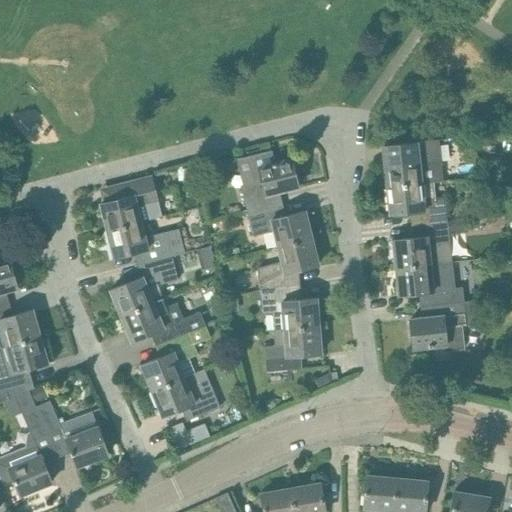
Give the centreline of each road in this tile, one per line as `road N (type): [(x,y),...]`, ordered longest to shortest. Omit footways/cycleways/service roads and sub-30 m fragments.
road 1 (residential): [(376,415),(329,133),(300,125),(58,185),(60,274),(157,497)]
road 2 (residential): [(376,415),(279,437),(157,497)]
road 3 (residential): [(511,438),(376,415)]
